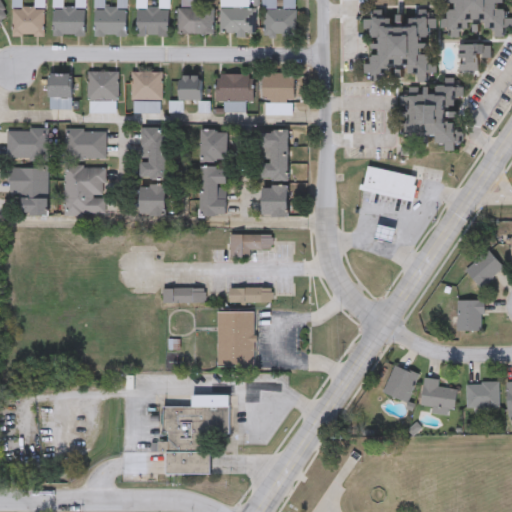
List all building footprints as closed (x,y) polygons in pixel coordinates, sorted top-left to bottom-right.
[(43,36),(12,36),(12,0),(21,0),(21,7),(44,7),(43,36)] [(126,0),(126,36),(95,36),(95,0),(104,0),(104,7),(117,7),(117,0),(126,0)] [(249,0),(249,6),(255,6),(255,33),(220,32),(220,0),(249,0)] [(277,8),(276,0),(264,0),(265,9),(277,8)] [(507,0),(447,0),(448,30),(453,30),(453,34),(471,34),(471,23),(486,23),(486,31),(494,31),(494,39),(506,39),(506,28),(508,28),(507,0)] [(0,1),(8,19),(0,22),(0,1)] [(52,35),(52,7),(84,7),(84,35),(52,35)] [(213,33),(178,33),(178,7),(213,7),(213,33)] [(167,8),(167,35),(137,35),(137,8),(167,8)] [(296,9),(296,34),(264,34),(264,9),(296,9)] [(365,23),(371,84),(390,82),(388,64),(409,62),(411,76),(418,76),(419,83),(428,82),(428,76),(437,75),(431,16),(365,23)] [(460,73),(480,73),(480,58),(491,58),(491,46),(460,46),(460,73)] [(118,99),(88,99),(88,71),(118,71),(118,99)] [(161,71),(161,100),(131,100),(131,71),(161,71)] [(49,109),(49,73),(71,73),(71,109),(49,109)] [(293,73),(293,101),(263,101),(263,73),(293,73)] [(252,102),(217,101),(218,74),(253,75),(252,102)] [(201,100),(180,100),(180,75),(201,75),(201,100)] [(461,90),(412,87),(409,142),(458,145),(461,90)] [(166,179),(139,179),(139,160),(140,160),(140,127),(166,127),(166,179)] [(48,129),(48,160),(7,160),(7,129),(48,129)] [(200,162),(200,129),(227,129),(227,162),(200,162)] [(106,130),(106,160),(65,160),(65,130),(106,130)] [(288,180),(262,180),(262,162),(266,162),(266,131),(288,131),(288,180)] [(21,196),(7,196),(7,166),(48,166),(47,214),(21,214),(21,196)] [(65,166),(106,166),(106,215),(65,215),(65,166)] [(226,215),(200,215),(200,166),(226,166),(226,215)] [(414,202),(418,178),(368,170),(364,194),(414,202)] [(165,185),(165,215),(139,215),(140,185),(165,185)] [(287,215),(262,215),(262,186),(287,186),(287,215)] [(394,245),(397,229),(378,227),(376,242),(394,245)] [(229,233),(275,234),(275,250),(248,250),(247,257),(229,257),(229,233)] [(504,268),(481,291),(465,275),(488,252),(504,268)] [(274,302),(230,302),(230,287),(274,287),(274,302)] [(163,288),(201,288),(201,302),(163,302),(163,288)] [(484,302),(484,333),(464,333),(464,302),(484,302)] [(219,311),(256,312),(255,366),(218,365),(219,311)] [(419,375),(410,403),(385,395),(393,368),(419,375)] [(440,382),(439,388),(458,391),(455,418),(433,415),(434,409),(421,408),(425,380),(440,382)] [(500,384),(500,410),(467,410),(467,384),(500,384)] [(211,474),(148,473),(149,442),(163,442),(164,406),(192,407),(193,395),(231,396),(230,436),(212,436),(211,474)]
